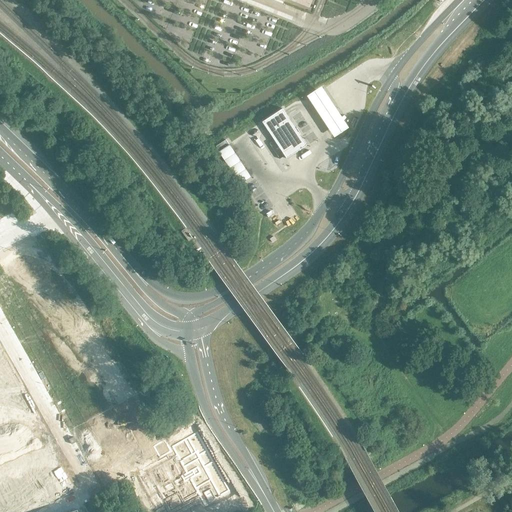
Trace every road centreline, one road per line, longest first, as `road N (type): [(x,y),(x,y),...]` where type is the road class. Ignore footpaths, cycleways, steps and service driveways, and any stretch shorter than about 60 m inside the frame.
road 1 (secondary): [(197,325),(294,262),(333,223),(415,69),(478,0)]
road 2 (secondary): [(458,0),(384,88),(318,214),(245,275)]
road 3 (secondary): [(33,182),(143,326),(193,368)]
road 4 (secondary): [(33,182),(156,317),(187,326)]
road 5 (secondary): [(264,495),(218,404),(197,325)]
road 6 (secondary): [(124,253),(0,125)]
road 7 (secondary): [(193,368),(211,422),(264,495)]
road 8 (secondary): [(245,275),(200,298),(178,299),(124,253)]
